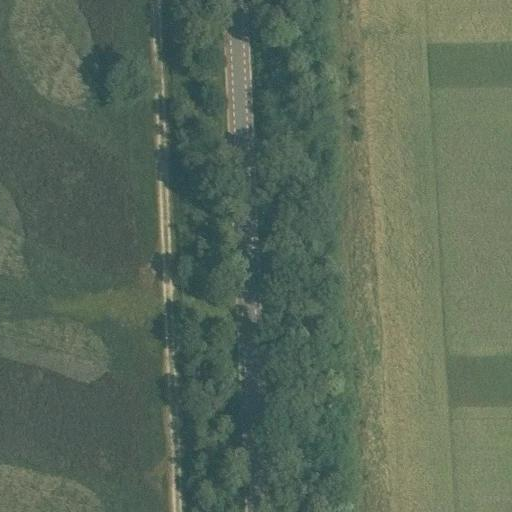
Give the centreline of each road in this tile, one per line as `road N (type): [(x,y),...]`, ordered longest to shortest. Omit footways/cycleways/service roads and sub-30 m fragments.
road 1 (secondary): [(256,511),(234,0)]
road 2 (track): [(161,0),(183,511)]
